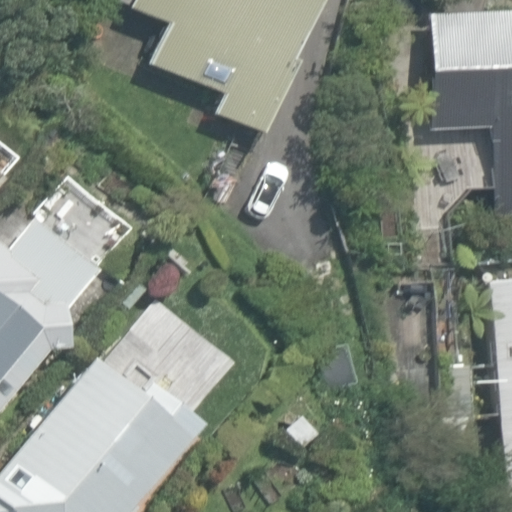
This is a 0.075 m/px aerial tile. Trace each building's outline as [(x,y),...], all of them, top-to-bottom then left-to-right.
[(294,0),(124,0),(149,8),(143,56),(209,78),(208,103),(254,125),(294,0)] [(511,12),(421,16),(425,131),(481,129),(485,218),(511,217),(511,12)] [(81,259),(18,202),(0,232),(0,231),(0,392),(59,327),(53,290),(81,259)] [(511,273),(472,279),(495,485),(511,483),(511,273)] [(106,511),(179,423),(87,344),(0,449),(0,511),(106,511)]
